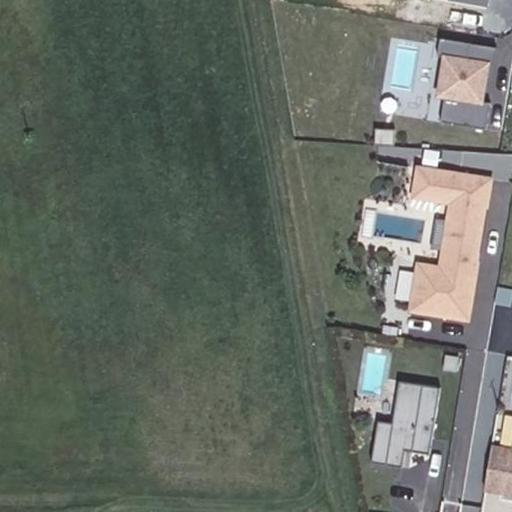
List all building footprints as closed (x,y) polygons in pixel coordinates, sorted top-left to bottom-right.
[(465,55),(468,38),(438,33),(435,52),(442,54),(436,89),(442,90),(437,117),(482,124),(486,97),(476,95),(480,73),(482,58),(465,55)] [(468,38),(465,55),(482,58),(480,73),(487,74),(493,42),(468,38)] [(487,176),(416,164),(411,191),(449,198),(437,264),(415,260),(407,305),(463,315),(473,257),(471,257),(480,203),(482,204),(487,176)] [(435,384),(394,376),(387,418),(373,416),(365,458),(396,463),(400,446),(424,450),(435,384)] [(511,445),(493,442),(485,489),(511,493),(511,445)]
